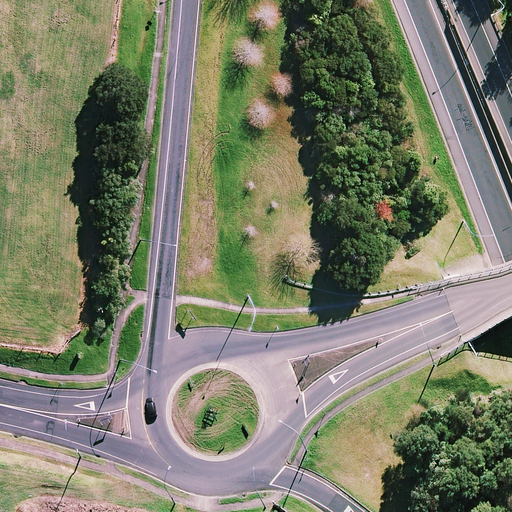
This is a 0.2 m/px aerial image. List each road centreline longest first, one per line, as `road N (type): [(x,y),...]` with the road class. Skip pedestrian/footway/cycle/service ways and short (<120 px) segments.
road 1 (trunk): [(158,369),(190,0)]
road 2 (trunk): [(511,239),(414,0)]
road 3 (secondary): [(245,352),(437,318)]
road 4 (secondary): [(437,318),(344,374),(278,427)]
road 5 (tertiary): [(172,465),(0,405)]
road 6 (tertiary): [(0,404),(98,405),(151,381)]
